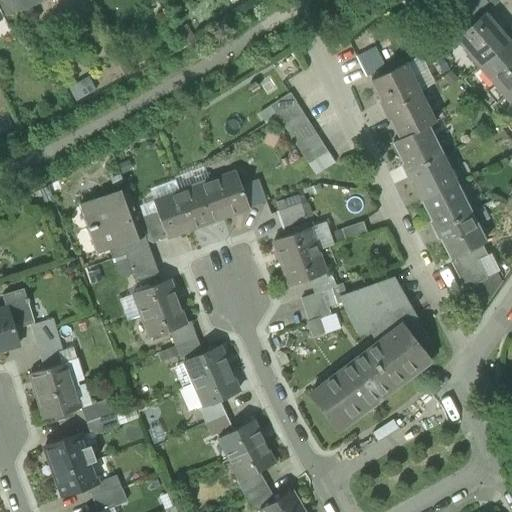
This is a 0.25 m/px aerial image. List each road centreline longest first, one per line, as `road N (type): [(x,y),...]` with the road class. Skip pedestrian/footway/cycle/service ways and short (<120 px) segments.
road 1 (residential): [(464,385),(459,346),(318,56)]
road 2 (residential): [(319,475),(223,283)]
road 3 (residential): [(464,385),(319,475)]
